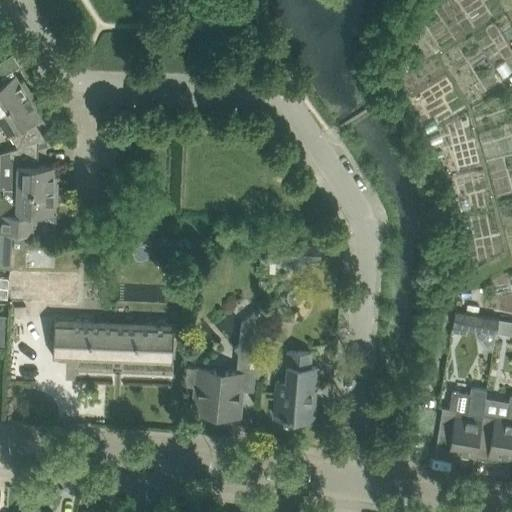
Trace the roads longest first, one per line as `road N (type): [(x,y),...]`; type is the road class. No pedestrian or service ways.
road 1 (residential): [(347,484),(369,238),(359,204),(284,98),(257,87),(89,82)]
road 2 (tertiary): [(150,460),(347,484)]
road 3 (tertiary): [(347,484),(507,511)]
road 4 (tertiary): [(0,451),(150,460)]
road 5 (residential): [(89,82),(86,224)]
